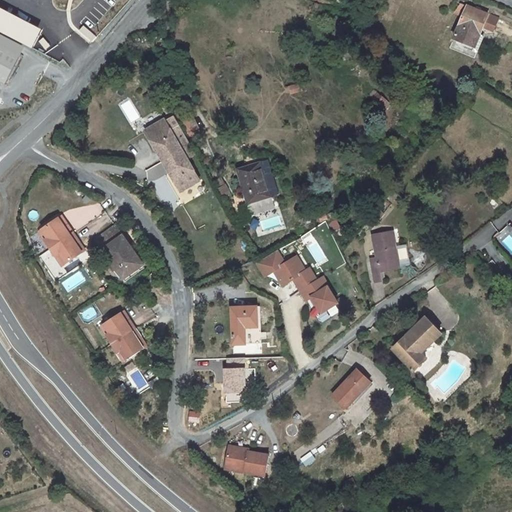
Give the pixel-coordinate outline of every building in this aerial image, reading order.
[(468,6),(460,3),(454,13),(463,18),(455,39),(475,47),(484,25),(488,14),(468,6)] [(498,18),(488,14),(484,25),(493,29),(498,18)] [(24,48),(0,35),(0,80),(6,83),(24,48)] [(191,115),(182,120),(189,133),(198,128),(191,115)] [(163,120),(144,131),(153,146),(155,145),(164,160),(190,145),(184,137),(176,142),(163,120)] [(155,145),(153,146),(162,162),(164,160),(155,145)] [(195,155),(190,145),(164,160),(173,176),(170,177),(179,192),(198,181),(186,160),(195,155)] [(164,160),(162,162),(170,177),(173,176),(164,160)] [(251,216),(282,206),(269,161),(237,170),(251,216)] [(222,178),(215,182),(224,196),(230,192),(222,178)] [(372,228),(383,215),(378,210),(367,224),(372,228)] [(332,214),(327,216),(337,237),(342,234),(332,214)] [(61,217),(58,220),(65,229),(68,226),(61,217)] [(50,226),(62,243),(74,235),(68,226),(65,229),(58,220),(50,226)] [(45,242),(51,251),(62,243),(50,226),(42,231),(48,240),(45,242)] [(115,226),(96,241),(124,280),(143,266),(115,226)] [(48,240),(42,231),(39,234),(45,242),(48,240)] [(400,268),(396,248),(393,233),(373,237),(377,259),(371,260),(375,282),(381,281),(380,272),(400,268)] [(74,235),(62,243),(74,261),(83,254),(77,246),(80,244),(74,235)] [(62,243),(51,251),(57,260),(61,257),(67,266),(74,261),(62,243)] [(80,244),(77,246),(83,254),(86,252),(80,244)] [(396,248),(400,268),(410,266),(406,245),(396,248)] [(277,251),(257,263),(265,277),(274,272),(285,265),(277,251)] [(61,257),(57,260),(64,268),(67,266),(61,257)] [(295,259),(291,261),(300,276),(304,273),(295,259)] [(285,265),(274,272),(283,287),(293,280),(300,276),(291,261),(285,265)] [(300,276),(293,280),(306,302),(312,298),(328,288),(330,288),(324,278),(318,282),(310,270),(304,273),(300,276)] [(328,288),(312,298),(322,314),(338,304),(328,288)] [(233,345),(262,344),(260,307),(232,309),(233,345)] [(125,311),(121,313),(127,322),(130,320),(125,311)] [(121,313),(114,318),(127,336),(137,329),(130,320),(127,322),(121,313)] [(114,318),(105,324),(111,333),(108,335),(114,344),(127,336),(114,318)] [(441,334),(426,318),(393,349),(413,371),(426,359),(421,353),(441,334)] [(111,333),(105,324),(102,326),(108,335),(111,333)] [(142,336),(137,329),(127,336),(138,352),(145,347),(139,338),(142,336)] [(138,352),(127,336),(114,344),(119,352),(122,350),(128,359),(138,352)] [(148,345),(142,336),(139,338),(145,347),(148,345)] [(122,350),(119,352),(125,361),(128,359),(122,350)] [(371,383),(357,370),(333,396),(347,408),(371,383)] [(248,453),(229,450),(226,469),(266,476),(270,455),(249,452),(248,453)]
